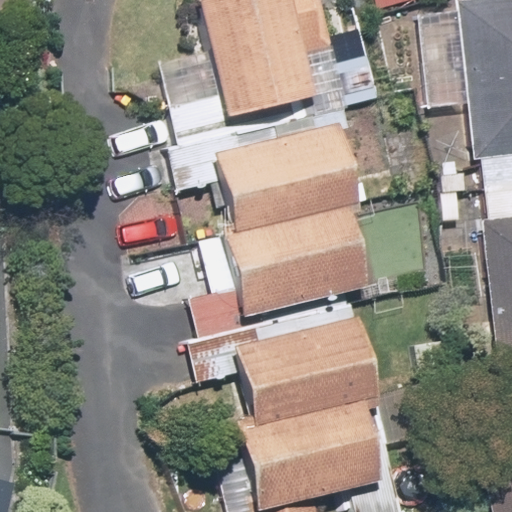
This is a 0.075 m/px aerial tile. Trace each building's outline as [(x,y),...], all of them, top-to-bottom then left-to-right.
[(278,0),(189,0),(216,117),(301,98),(278,0)] [(511,0),(484,0),(448,4),(465,165),(478,163),(485,222),(471,223),(488,380),(511,377),(511,0)] [(329,130),(209,154),(223,233),(215,234),(232,317),(356,292),(340,211),(345,209),(329,130)] [(117,210),(130,260),(186,245),(173,195),(117,210)] [(348,318),(230,348),(247,417),(224,422),(246,511),(256,511),(372,483),(353,410),(370,406),(348,318)] [(509,509),(497,511),(511,511),(511,485),(503,488),(509,509)]
